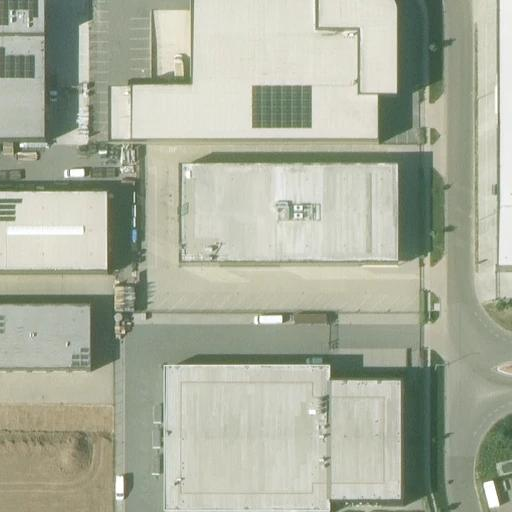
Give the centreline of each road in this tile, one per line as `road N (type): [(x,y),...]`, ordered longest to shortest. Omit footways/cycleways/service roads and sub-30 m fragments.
road 1 (unclassified): [(458,0),(460,355)]
road 2 (unclassified): [(466,511),(460,389)]
